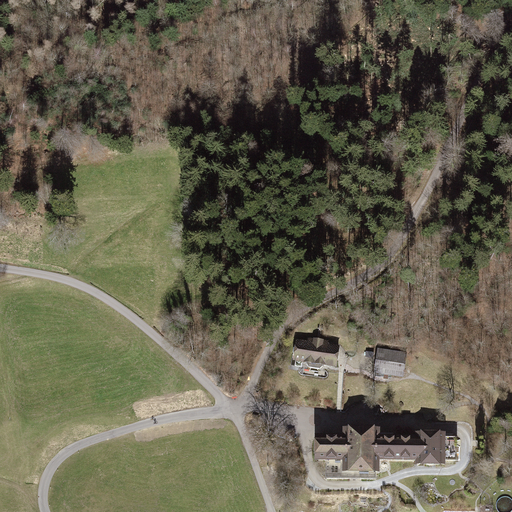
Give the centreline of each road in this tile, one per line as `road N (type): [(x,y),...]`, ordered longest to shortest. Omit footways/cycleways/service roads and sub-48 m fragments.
road 1 (unclassified): [(0,268),(66,281),(112,303),(234,409),(153,423),(68,451),(48,471),(45,511)]
road 2 (track): [(234,409),(294,313),(385,261),(429,188),(476,82),(511,35)]
